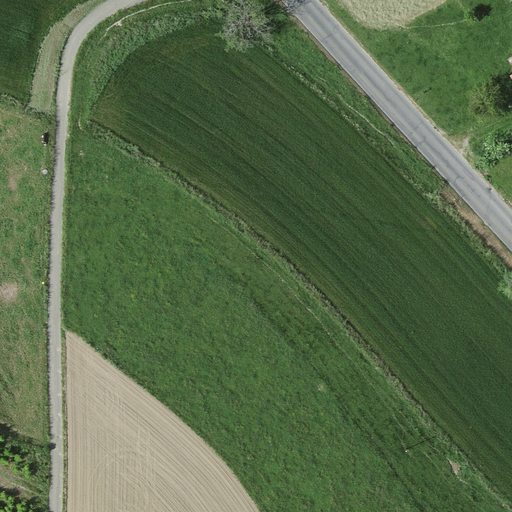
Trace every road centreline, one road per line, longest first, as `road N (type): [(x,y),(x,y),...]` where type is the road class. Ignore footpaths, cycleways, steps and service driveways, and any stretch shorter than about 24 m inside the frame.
road 1 (track): [(141,0),(82,30),(68,74),(55,511)]
road 2 (unclassified): [(300,0),(511,231)]
